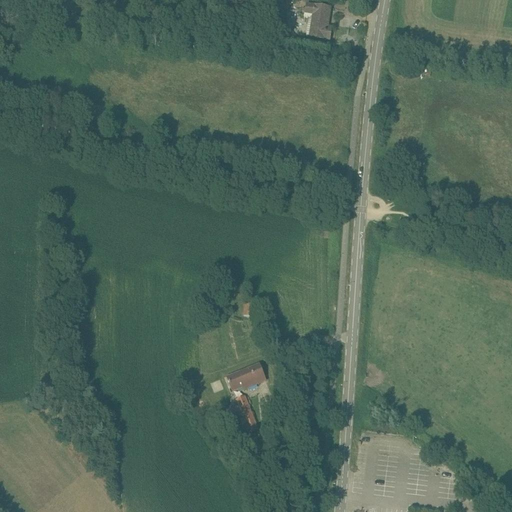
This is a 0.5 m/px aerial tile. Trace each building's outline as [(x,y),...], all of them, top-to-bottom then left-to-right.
[(307,6),(306,14),(314,15),(310,38),(330,41),(331,32),(326,31),(326,27),(328,28),(331,8),(315,6),(315,7),(307,6)] [(203,327),(214,328),(216,304),(205,304),(203,327)] [(256,306),(245,304),(243,316),(254,318),(256,306)] [(227,378),(233,392),(243,388),(244,390),(266,381),(259,365),(227,378)] [(317,401),(306,397),(301,407),(312,412),(317,401)] [(243,412),(252,433),(259,430),(245,398),(238,401),(240,406),(243,412)] [(243,412),(240,406),(232,410),(234,416),(241,413),(243,412)]
